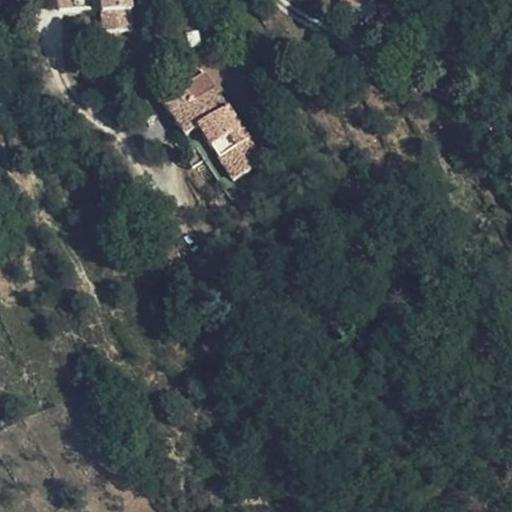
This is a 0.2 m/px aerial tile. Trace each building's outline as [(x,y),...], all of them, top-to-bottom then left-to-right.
[(57,0),(59,11),(86,7),(85,0),(57,0)] [(100,0),(102,12),(130,8),(129,0),(100,0)] [(130,8),(102,12),(104,32),(133,28),(130,8)] [(199,125),(208,141),(232,182),(266,165),(217,86),(207,70),(161,95),(184,134),(199,125)] [(232,182),(208,141),(194,148),(228,202),(273,177),(266,165),(232,182)]
